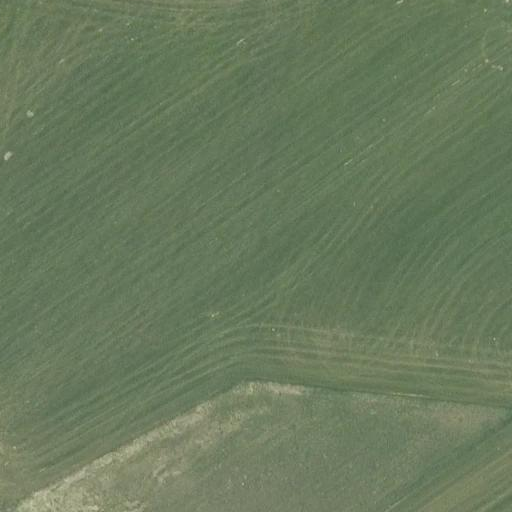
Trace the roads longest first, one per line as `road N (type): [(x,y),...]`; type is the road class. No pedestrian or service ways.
road 1 (unknown): [(0,382),(46,322),(93,299),(279,277),(414,244),(511,192)]
road 2 (unknown): [(504,0),(498,11),(314,97),(0,143)]
road 3 (unknown): [(64,511),(119,437),(356,398),(459,370)]
road 4 (unknown): [(368,72),(449,223)]
road 5 (unknown): [(511,431),(481,459),(388,511)]
